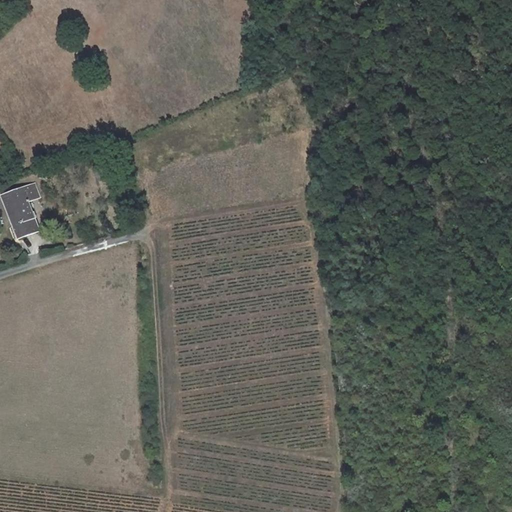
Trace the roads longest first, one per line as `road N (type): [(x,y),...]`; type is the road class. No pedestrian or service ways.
road 1 (track): [(170,490),(152,251),(143,234)]
road 2 (residential): [(143,234),(0,276)]
